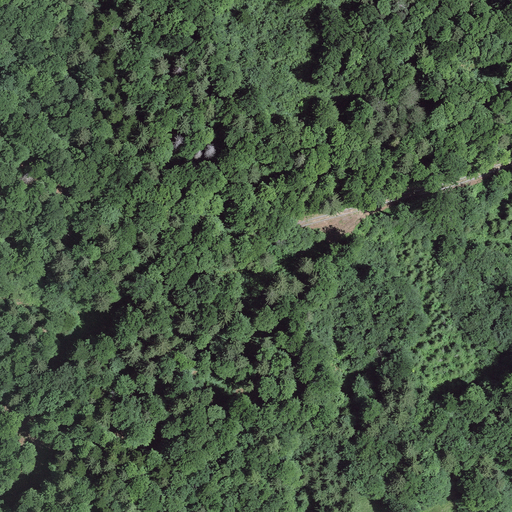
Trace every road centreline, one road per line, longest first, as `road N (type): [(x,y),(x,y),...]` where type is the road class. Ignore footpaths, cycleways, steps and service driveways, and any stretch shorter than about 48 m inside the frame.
road 1 (track): [(475,0),(322,119),(288,175),(235,198),(231,214),(249,227),(277,228),(511,162)]
road 2 (track): [(372,203),(297,256),(254,272),(182,275),(92,315),(68,347),(7,371),(0,383)]
